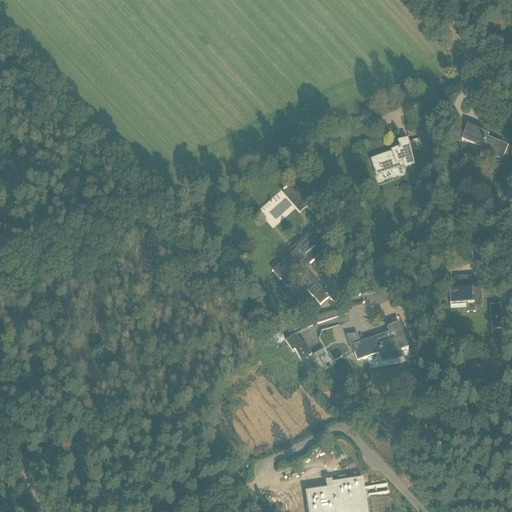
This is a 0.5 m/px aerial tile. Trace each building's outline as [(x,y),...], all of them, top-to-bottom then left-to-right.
[(468,126),(462,140),(483,149),(480,156),(487,159),(488,155),(502,161),(503,161),(509,146),(488,138),(489,135),(468,126)] [(414,140),(407,142),(407,140),(397,143),(399,148),(397,148),(398,149),(391,151),(391,154),(371,160),(377,177),(404,167),(404,168),(414,165),(411,153),(417,152),(414,140)] [(300,189),(289,199),(294,204),(305,194),(300,189)] [(290,272),(281,279),(287,285),(295,278),(296,279),(301,274),(311,285),(310,286),(306,290),(320,305),(329,297),(305,270),(304,269),(327,248),(325,246),(316,235),(312,231),(294,247),(296,250),(282,263),(290,272)] [(455,290),(450,291),(451,306),(467,305),(467,313),(475,312),(475,306),(482,306),(481,289),(477,289),(469,290),(468,277),(459,277),(460,290),(455,290)] [(502,304),(490,305),(491,330),(503,329),(502,304)] [(360,343),(353,345),(355,351),(353,352),(356,361),(366,358),(374,355),(377,354),(381,353),(383,358),(401,355),(400,351),(407,349),(399,324),(387,328),(389,333),(369,340),(360,343)] [(302,346),(295,335),(285,341),(292,353),(294,351),(308,373),(316,369),(310,359),(309,360),(308,358),(311,356),(304,345),(302,346)] [(434,383),(440,381),(436,369),(430,372),(434,383)] [(372,511),(367,479),(336,484),(337,489),(318,492),(320,504),(313,505),(313,511),(372,511)]
